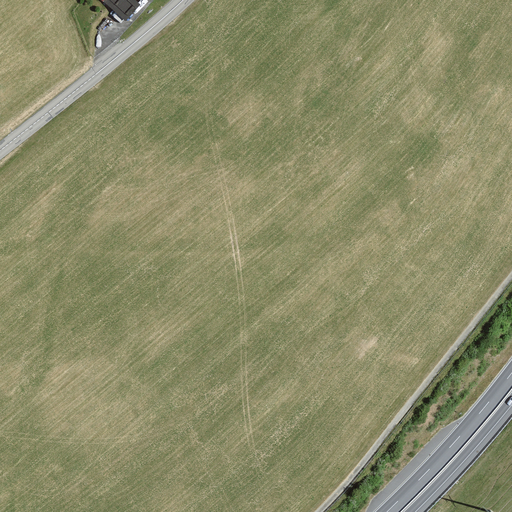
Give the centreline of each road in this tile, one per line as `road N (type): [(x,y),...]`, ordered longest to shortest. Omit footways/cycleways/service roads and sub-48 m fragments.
road 1 (secondary): [(183,0),(0,150)]
road 2 (trunk): [(511,372),(386,511)]
road 3 (trunk): [(409,511),(511,398)]
